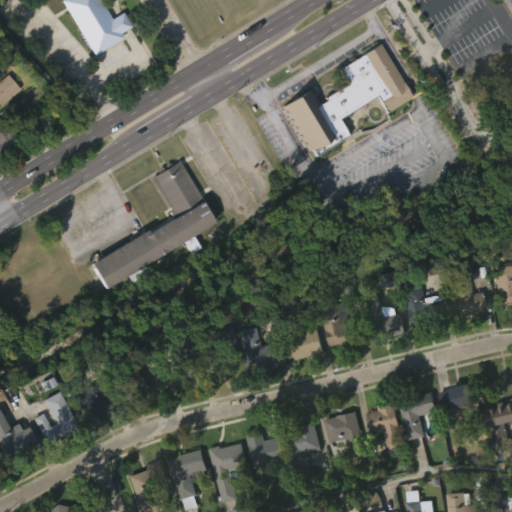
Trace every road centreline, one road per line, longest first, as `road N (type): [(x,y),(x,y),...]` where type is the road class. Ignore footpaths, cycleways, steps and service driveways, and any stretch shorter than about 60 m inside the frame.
road 1 (residential): [(0,507),(153,425),(511,343)]
road 2 (secondary): [(199,70),(0,190)]
road 3 (secondary): [(212,92),(366,0)]
road 4 (secondary): [(0,223),(131,142)]
